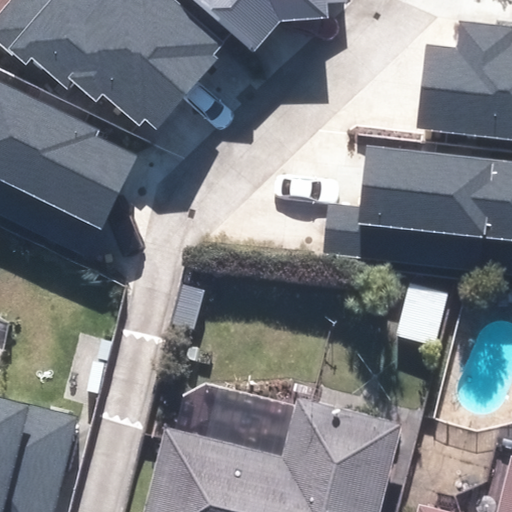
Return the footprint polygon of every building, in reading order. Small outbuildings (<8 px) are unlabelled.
[(113,78),(164,122),(235,39),(188,0),(6,0),(0,8),(0,21),(34,51),(39,46),(97,96),(113,78)] [(204,0),(254,43),(280,11),(342,0),(204,0)] [(427,33),(417,121),(511,131),(511,18),(460,13),(457,37),(427,33)] [(99,214),(110,219),(149,132),(0,65),(0,199),(88,239),(99,214)] [(511,154),(369,139),(363,196),(331,192),(325,243),(511,263),(511,154)] [(425,352),(436,293),(400,286),(389,345),(425,352)] [(50,511),(77,408),(0,388),(0,511),(50,511)] [(380,511),(408,415),(313,389),(297,447),(182,415),(154,511),(380,511)] [(511,511),(511,510),(511,511),(503,511),(445,496),(440,511),(511,511)]
